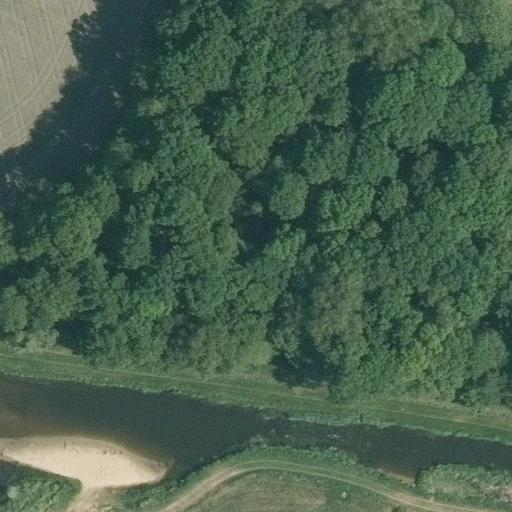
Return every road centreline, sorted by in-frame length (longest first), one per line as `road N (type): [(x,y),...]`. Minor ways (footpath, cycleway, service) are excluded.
road 1 (track): [(0,346),(511,421)]
road 2 (track): [(463,511),(262,462),(166,511)]
